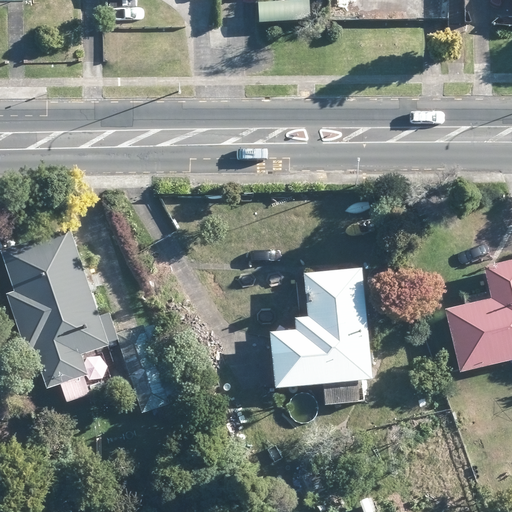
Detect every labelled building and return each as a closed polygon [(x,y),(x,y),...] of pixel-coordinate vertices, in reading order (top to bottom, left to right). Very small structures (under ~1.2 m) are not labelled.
[(314,0),(260,0),(260,23),(313,25),(314,0)] [(76,249),(72,237),(70,229),(0,251),(13,292),(5,295),(23,354),(32,351),(45,391),(59,387),(65,405),(89,397),(83,379),(88,378),(81,357),(109,348),(108,345),(118,342),(113,329),(109,314),(99,317),(93,294),(96,293),(95,289),(92,281),(89,270),(83,272),(76,249)] [(511,362),(511,261),(484,268),(489,291),(491,300),(465,307),(445,311),(460,375),(511,362)] [(366,318),(362,274),(362,270),(353,270),(302,275),(307,318),(297,320),(293,320),(294,331),(270,333),(270,339),(275,384),(275,391),(323,387),(325,407),(363,403),(361,383),(372,382),(371,365),(366,318)] [(133,384),(142,414),(169,406),(166,399),(186,393),(174,357),(155,363),(144,329),(140,330),(118,337),(133,384)] [(0,421),(28,412),(9,356),(1,359),(0,359),(0,421)] [(96,382),(104,385),(111,381),(114,373),(111,366),(103,363),(96,366),(93,374),(96,382)] [(203,436),(215,459),(233,450),(221,426),(203,436)]
